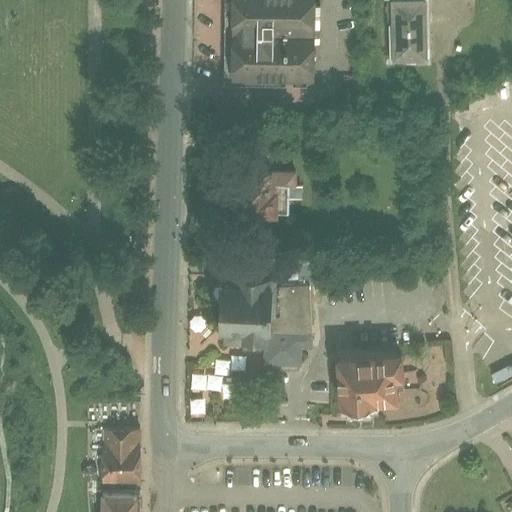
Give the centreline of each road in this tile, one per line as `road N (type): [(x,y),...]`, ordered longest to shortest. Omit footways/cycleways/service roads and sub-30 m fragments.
road 1 (tertiary): [(163,449),(155,425),(174,0)]
road 2 (tertiary): [(399,454),(163,449)]
road 3 (residential): [(399,454),(511,405)]
